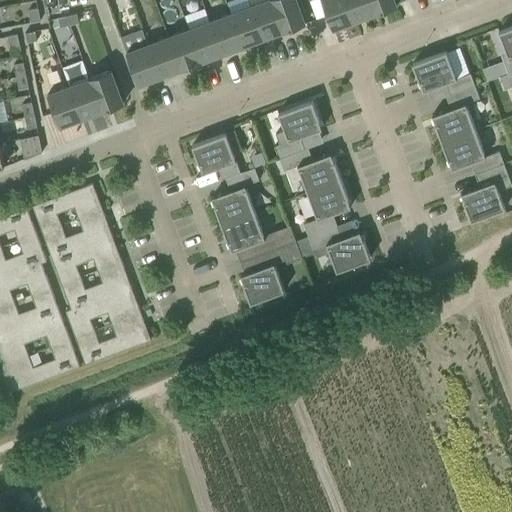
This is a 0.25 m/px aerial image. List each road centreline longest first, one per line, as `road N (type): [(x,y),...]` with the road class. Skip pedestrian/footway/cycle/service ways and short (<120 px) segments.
road 1 (track): [(0,448),(511,240)]
road 2 (residential): [(131,139),(354,57)]
road 3 (residential): [(424,248),(354,57)]
road 4 (residential): [(131,139),(197,321)]
road 5 (residential): [(354,57),(507,0)]
road 6 (residential): [(0,186),(131,139)]
road 7 (track): [(487,249),(482,306),(511,381)]
